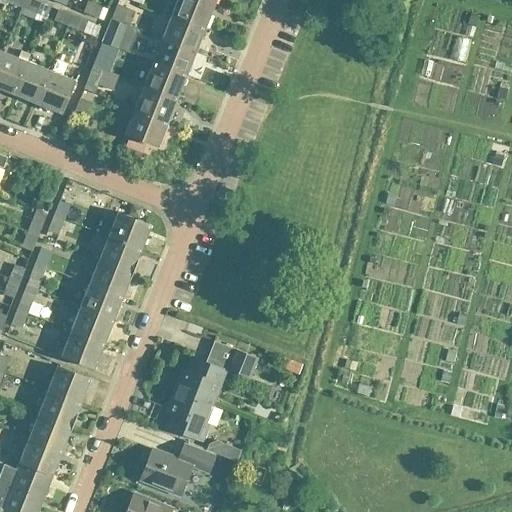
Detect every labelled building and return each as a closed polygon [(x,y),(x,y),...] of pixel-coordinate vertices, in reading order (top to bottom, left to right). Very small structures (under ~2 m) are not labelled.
[(6,0),(6,3),(21,9),(24,0),(6,0)] [(35,15),(40,4),(30,0),(24,0),(21,9),(35,15)] [(176,0),(171,16),(204,29),(214,6),(198,0),(176,0)] [(97,19),(102,9),(86,3),(82,13),(97,19)] [(127,10),(116,5),(110,19),(122,24),(127,10)] [(68,28),(72,16),(57,11),(53,22),(68,28)] [(83,34),(87,23),(72,16),(68,28),(83,34)] [(162,40),(195,54),(204,29),(171,16),(161,40),(162,40)] [(104,35),(116,39),(122,24),(110,19),(104,35)] [(432,36),(411,108),(445,118),(467,46),(432,36)] [(195,54),(162,40),(161,40),(152,63),(186,76),(195,54)] [(112,48),(101,43),(91,67),(103,72),(112,48)] [(3,54),(0,61),(0,90),(13,96),(27,64),(3,54)] [(143,88),(176,101),(186,76),(152,63),(142,88),(143,88)] [(27,64),(13,96),(37,105),(50,73),(27,64)] [(86,82),(82,90),(93,95),(97,86),(103,72),(91,67),(86,82)] [(50,73),(37,105),(61,115),(74,83),(50,73)] [(176,101),(143,88),(142,88),(133,110),(167,124),(176,101)] [(457,123),(472,122),(471,97),(455,98),(457,123)] [(79,99),(72,114),(84,119),(90,103),(79,99)] [(482,105),(477,124),(495,129),(500,109),(482,105)] [(167,124),(133,110),(123,135),(157,148),(167,124)] [(137,146),(131,161),(146,167),(152,152),(137,146)] [(511,180),(506,179),(481,319),(511,324),(511,180)] [(50,205),(56,190),(45,186),(44,186),(39,201),(50,205)] [(64,220),(69,206),(58,202),(53,215),(64,220)] [(47,214),(46,213),(35,209),(26,232),(37,237),(47,214)] [(107,238),(141,251),(151,228),(117,214),(107,238)] [(421,247),(426,224),(380,214),(375,237),(372,236),(347,351),(354,352),(351,367),(345,366),(342,377),(385,386),(415,246),(421,247)] [(60,231),(63,222),(64,220),(53,215),(46,232),(58,236),(60,231)] [(20,248),(31,253),(37,237),(26,232),(20,248)] [(141,251),(107,238),(98,262),(132,275),(141,251)] [(51,253),(40,249),(34,264),(45,269),(51,253)] [(98,262),(88,286),(123,299),(132,275),(98,262)] [(28,278),(40,283),(45,269),(34,264),(28,278)] [(13,265),(7,280),(7,281),(18,285),(24,270),(13,265)] [(7,281),(3,291),(2,295),(13,299),(18,285),(7,281)] [(79,309),(113,323),(123,299),(88,286),(79,309)] [(27,314),(30,307),(32,300),(21,296),(16,310),(27,314)] [(416,299),(402,395),(441,401),(444,385),(437,384),(442,350),(449,351),(452,329),(436,327),(440,302),(416,299)] [(113,323),(79,309),(70,333),(104,346),(113,323)] [(21,330),(27,314),(16,310),(10,325),(21,330)] [(104,346),(70,333),(60,357),(94,370),(104,346)] [(235,353),(229,368),(257,379),(263,364),(235,353)] [(0,373),(3,375),(9,360),(0,356),(0,373)] [(466,356),(465,382),(495,383),(496,357),(466,356)] [(173,391),(209,406),(223,371),(191,359),(186,372),(181,370),(173,391)] [(293,371),(299,373),(301,367),(295,364),(293,371)] [(90,382),(57,368),(47,392),(81,406),(90,382)] [(209,406),(173,391),(164,412),(169,414),(164,427),(200,441),(206,426),(202,424),(209,406)] [(38,416),(71,429),(81,406),(47,392),(38,416)] [(149,431),(153,422),(135,413),(131,422),(149,431)] [(28,439),(62,453),(71,429),(38,416),(28,439)] [(62,453),(28,439),(19,463),(52,477),(62,453)] [(227,447),(216,442),(208,445),(206,451),(223,458),(227,447)] [(206,473),(207,471),(224,478),(229,467),(212,460),(213,458),(182,445),(176,460),(150,449),(137,480),(178,497),(190,467),(206,473)] [(3,466),(0,473),(0,483),(43,500),(52,477),(19,463),(15,471),(3,466)] [(0,510),(4,511),(38,511),(43,500),(0,483),(0,510)] [(125,511),(169,511),(171,510),(133,495),(125,511)]
